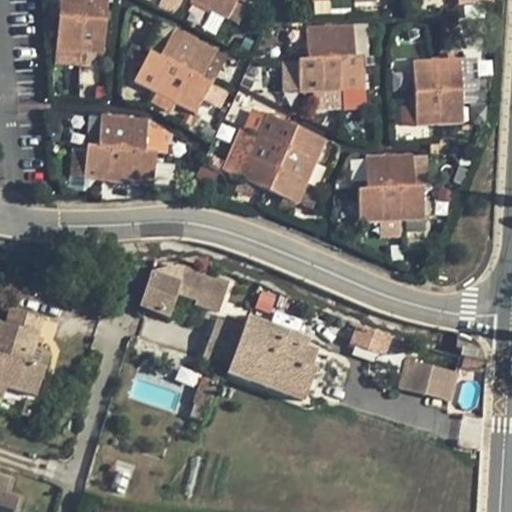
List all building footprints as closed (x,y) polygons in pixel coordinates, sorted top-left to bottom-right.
[(62,0),(58,51),(106,54),(110,0),(62,0)] [(193,0),(231,19),(241,0),(193,0)] [(302,61),(303,93),(366,90),(366,57),(357,58),(355,27),(309,30),(310,61),(302,61)] [(152,54),(137,82),(199,114),(214,85),(204,80),(219,52),(177,31),(163,58),(152,54)] [(414,63),(418,126),(465,123),(461,60),(414,63)] [(269,115),(242,178),(301,204),(328,142),(269,115)] [(90,148),(88,180),(156,186),(159,154),(147,152),(150,121),(102,117),(101,149),(90,148)] [(84,147),(70,146),(70,180),(84,180),(84,147)] [(361,191),(362,222),(427,218),(425,187),(416,187),(415,156),(368,159),(370,190),(361,191)] [(151,273),(139,307),(169,318),(177,292),(196,298),(195,303),(219,312),(228,282),(183,266),(159,270),(153,274),(151,273)] [(0,386),(6,388),(37,397),(45,370),(30,366),(43,322),(10,312),(6,326),(0,324),(0,386)] [(202,360),(228,371),(245,326),(226,317),(223,325),(216,323),(202,360)] [(307,344),(248,321),(245,326),(228,371),(226,374),(248,382),(251,375),(305,396),(315,372),(310,369),(315,355),(316,354),(304,349),(307,344)] [(349,348),(382,361),(392,337),(359,324),(349,348)] [(326,360),(315,355),(310,369),(315,372),(305,396),(311,398),(326,360)] [(401,365),(395,394),(448,405),(454,377),(401,365)] [(302,403),(305,396),(251,375),(248,382),(302,403)] [(0,511),(14,511),(17,503),(2,499),(6,485),(0,482),(0,511)]
